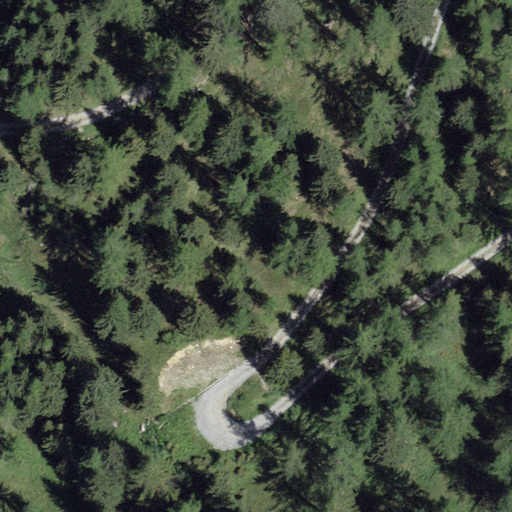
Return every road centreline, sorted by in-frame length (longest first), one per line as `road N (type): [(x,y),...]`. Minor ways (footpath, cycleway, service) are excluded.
road 1 (track): [(511,229),(386,317),(254,430),(195,425),(202,372),(281,313),(361,219),(395,80),(428,0)]
road 2 (track): [(242,0),(146,69),(37,114),(0,114)]
